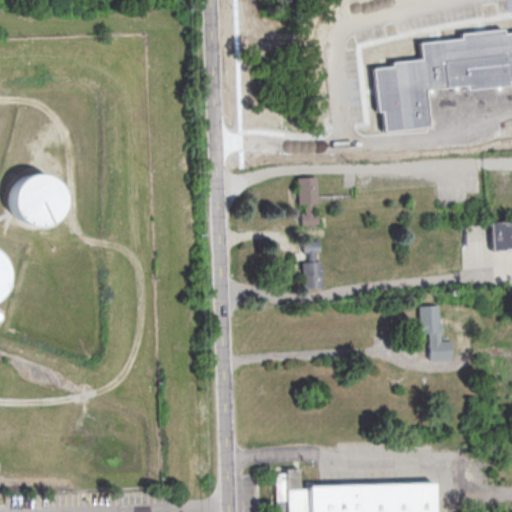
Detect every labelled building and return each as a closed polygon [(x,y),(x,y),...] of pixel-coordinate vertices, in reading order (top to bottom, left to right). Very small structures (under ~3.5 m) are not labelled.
[(511,79),(511,29),(459,33),(460,38),(418,41),(419,58),(390,60),(390,66),(373,67),(375,112),(381,111),(382,129),(427,126),(425,88),(465,85),(465,88),(507,85),(507,80),(511,79)] [(12,223),(59,222),(59,175),(12,176),(12,223)] [(296,179),(316,178),(318,205),(312,206),(313,213),(317,213),(318,226),(301,227),(300,214),(305,214),(304,206),(298,206),(296,179)] [(489,223),(511,221),(511,252),(492,254),(489,223)] [(303,291),(323,290),(321,262),(315,262),(315,255),(319,255),(318,242),(301,243),(302,255),(307,255),(307,263),(301,264),(303,291)] [(417,307),(438,306),(439,324),(440,324),(441,334),(440,334),(440,343),(450,343),(451,360),(429,361),(428,352),(428,336),(419,337),(417,307)] [(305,486),(434,482),(434,511),(275,511),(274,475),(285,475),(285,470),(299,469),(299,489),(305,489),(305,486)]
